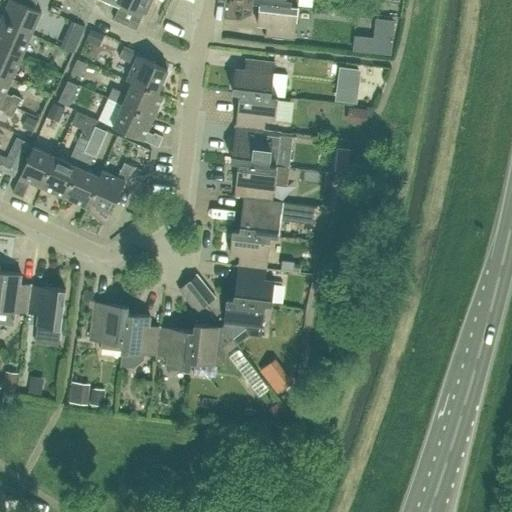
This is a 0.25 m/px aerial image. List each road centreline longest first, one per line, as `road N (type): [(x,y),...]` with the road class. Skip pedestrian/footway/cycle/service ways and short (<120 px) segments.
road 1 (primary): [(427,511),(511,209)]
road 2 (residential): [(209,0),(185,191),(178,209),(143,237)]
road 3 (residential): [(143,237),(104,259),(0,211)]
